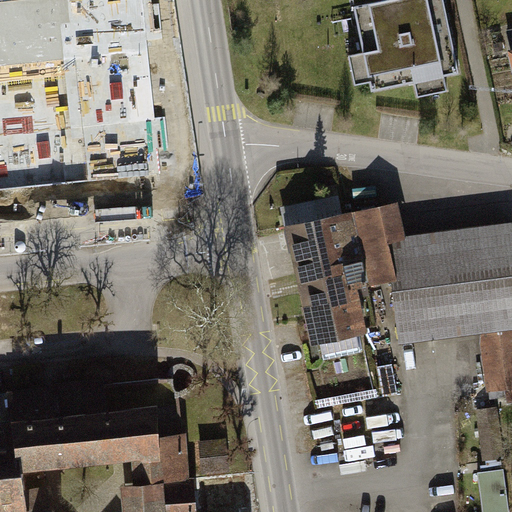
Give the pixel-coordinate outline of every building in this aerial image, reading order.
[(458,0),(389,0),(366,5),(376,51),(362,54),(372,95),(475,72),(458,0)] [(106,81),(54,86),(67,229),(119,224),(106,81)] [(411,202),(294,224),(320,341),(379,331),(368,285),(394,281),(407,344),(482,335),(490,408),(511,405),(511,224),(418,236),(411,202)] [(205,511),(200,482),(191,482),(180,403),(29,418),(36,469),(143,459),(145,485),(129,486),(131,511),(205,511)] [(511,511),(511,483),(500,414),(480,417),(489,469),(480,471),(486,511),(511,511)] [(29,418),(0,422),(0,511),(42,511),(40,499),(36,469),(29,418)] [(62,511),(60,498),(40,499),(42,511),(62,511)]
